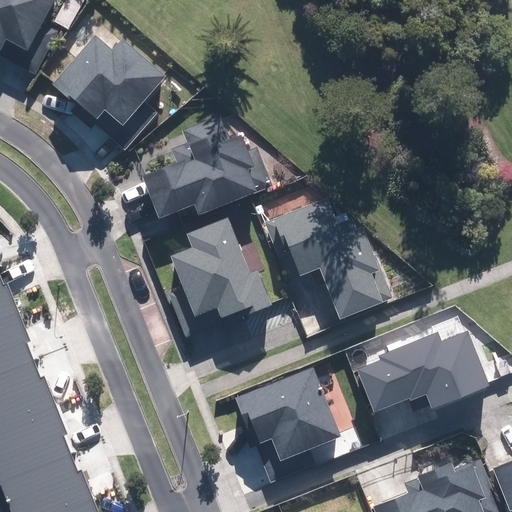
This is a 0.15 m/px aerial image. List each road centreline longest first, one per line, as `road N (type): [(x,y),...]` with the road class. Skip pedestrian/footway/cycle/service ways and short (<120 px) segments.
road 1 (residential): [(99,242),(210,511)]
road 2 (residential): [(168,511),(67,253)]
road 3 (residential): [(0,127),(56,161),(99,242)]
